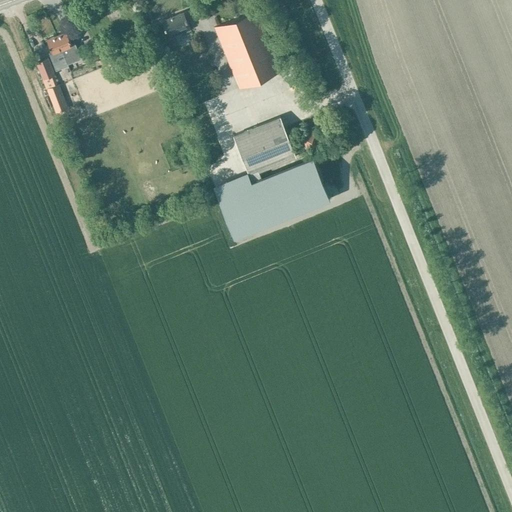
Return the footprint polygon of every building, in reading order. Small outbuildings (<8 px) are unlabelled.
[(193,8),(184,12),(183,10),(161,19),(167,34),(189,25),(187,20),(196,17),(193,8)] [(215,27),(239,87),(280,71),(256,11),(215,27)] [(57,36),(66,59),(71,57),(67,48),(71,45),(66,32),(57,36)] [(66,59),(57,36),(47,40),(51,53),(57,51),(61,61),(66,59)] [(67,61),(69,69),(78,65),(75,58),(67,61)] [(36,64),(42,78),(54,73),(48,59),(36,64)] [(59,83),(46,88),(56,112),(65,108),(68,107),(59,83)] [(248,173),(295,154),(280,115),(232,134),(248,173)] [(67,133),(70,141),(75,138),(72,131),(67,133)] [(306,149),(306,150),(321,145),(315,131),(301,136),(305,146),(303,147),(304,150),(306,149)] [(246,171),(217,183),(239,238),(331,200),(312,152),(249,178),(246,171)]
